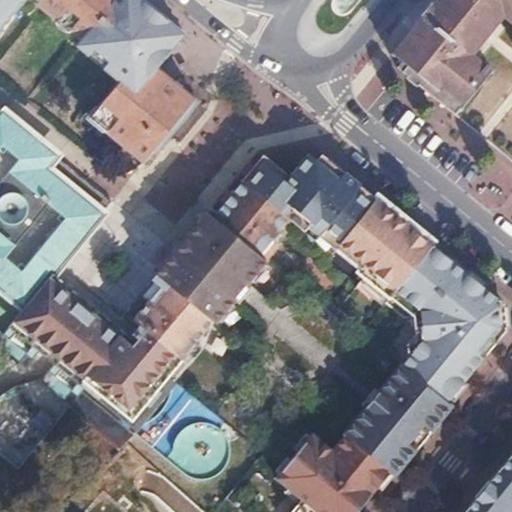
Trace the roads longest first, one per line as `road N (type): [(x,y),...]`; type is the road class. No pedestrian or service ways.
road 1 (residential): [(511,254),(349,123)]
road 2 (unclassified): [(511,391),(411,511)]
road 3 (primary): [(185,0),(238,49),(293,64)]
